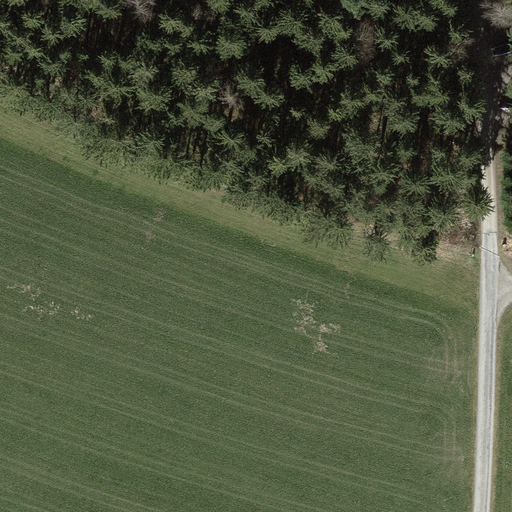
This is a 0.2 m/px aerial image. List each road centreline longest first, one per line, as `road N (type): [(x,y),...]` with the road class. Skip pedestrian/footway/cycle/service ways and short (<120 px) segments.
road 1 (track): [(486,0),(491,283)]
road 2 (track): [(491,283),(486,511)]
